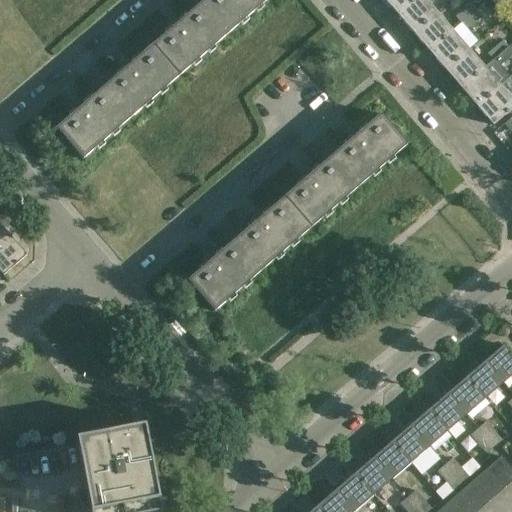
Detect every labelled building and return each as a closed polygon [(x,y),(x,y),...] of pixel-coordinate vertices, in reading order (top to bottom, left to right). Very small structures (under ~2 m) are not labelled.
[(207,0),(201,6),(228,37),(270,0),(207,0)] [(414,0),(384,0),(397,15),(414,0)] [(437,13),(425,0),(414,0),(397,15),(413,34),(437,13)] [(511,6),(506,0),(504,0),(498,6),(506,15),(511,9),(511,6)] [(462,24),(476,12),(470,5),(456,17),(462,24)] [(201,6),(153,47),(180,78),(228,37),(201,6)] [(476,12),(462,24),(467,30),(481,18),(476,12)] [(453,32),(437,13),(413,34),(429,52),(453,32)] [(469,50),(453,32),(429,52),(445,71),(469,50)] [(494,61),(508,49),(502,42),(488,54),(494,61)] [(132,120),(180,78),(153,47),(105,89),(132,120)] [(511,53),(508,49),(494,61),(499,67),(511,55),(511,53)] [(485,69),(469,50),(445,71),(461,90),(485,69)] [(501,88),(485,69),(461,90),(477,108),(501,88)] [(511,110),(511,100),(501,88),(477,108),(493,127),(511,110)] [(105,89),(57,130),(84,161),(132,120),(105,89)] [(333,158),(359,189),(407,147),(381,116),(333,158)] [(359,189),(333,158),(284,199),(311,230),(359,189)] [(311,230),(284,199),(236,241),(263,272),(311,230)] [(0,248),(12,239),(0,225),(0,248)] [(27,257),(12,239),(0,248),(0,271),(4,276),(27,257)] [(236,241),(188,282),(215,313),(263,272),(236,241)] [(511,353),(505,345),(486,362),(505,384),(511,379),(511,380),(511,353)] [(486,400),(505,384),(486,362),(467,378),(486,400)] [(467,379),(449,394),(467,416),(486,400),(467,378),(467,379)] [(449,432),(467,416),(449,394),(430,410),(449,432)] [(430,410),(411,426),(430,448),(449,432),(430,410)] [(495,448),(504,441),(488,422),(479,430),(495,448)] [(161,511),(145,425),(139,426),(76,438),(90,511),(161,511)] [(411,464),(430,448),(411,426),(393,442),(411,464)] [(488,454),(495,448),(479,430),(472,436),(488,454)] [(392,443),(373,459),(392,481),(411,464),(393,442),(392,443)] [(511,468),(502,457),(494,464),(511,484),(511,482),(511,468)] [(373,498),(392,481),(373,459),(366,465),(355,475),(353,476),(373,498)] [(462,485),(470,478),(454,459),(447,465),(445,466),(462,485)] [(503,491),(511,484),(494,464),(493,465),(486,471),(503,491)] [(462,485),(445,466),(438,473),(454,492),(462,485)] [(494,498),(503,491),(486,471),(477,478),(494,498)] [(352,511),(356,511),(373,498),(353,476),(336,492),(335,492),(352,511)] [(486,505),(494,498),(477,478),(469,486),(486,505)] [(477,511),(486,505),(469,486),(461,493),(477,511)] [(430,511),(433,510),(432,509),(417,491),(408,499),(418,511),(430,511)] [(320,511),(352,511),(335,492),(317,508),(320,511)] [(463,511),(477,511),(461,493),(453,500),(463,511)] [(407,511),(418,511),(408,499),(401,505),(407,511)] [(448,511),(463,511),(453,500),(444,507),(448,511)]
